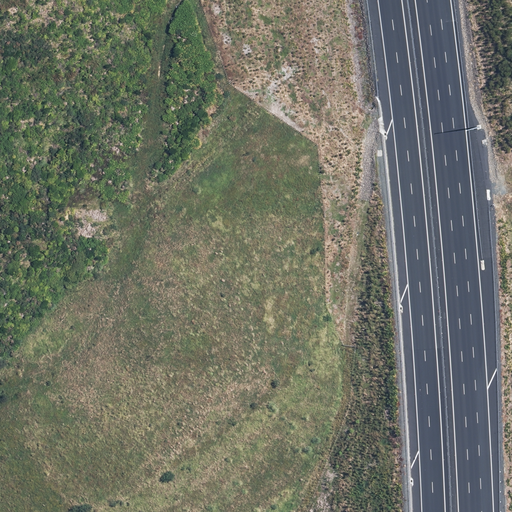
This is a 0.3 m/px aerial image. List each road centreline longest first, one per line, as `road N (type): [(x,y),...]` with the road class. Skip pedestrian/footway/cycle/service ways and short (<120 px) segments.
road 1 (motorway): [(436,511),(417,214),(392,0)]
road 2 (motorway): [(434,0),(478,511)]
